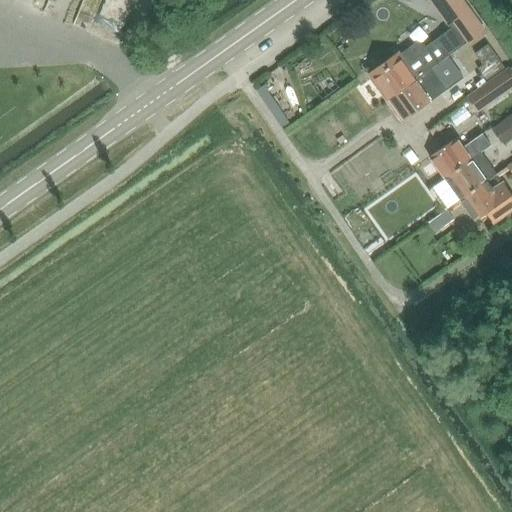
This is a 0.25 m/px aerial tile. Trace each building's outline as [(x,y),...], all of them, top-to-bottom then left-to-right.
[(451,34),(461,47),(461,48),(484,32),(460,0),(428,0),(427,1),(451,34)] [(159,14),(150,21),(154,27),(164,20),(159,14)] [(461,47),(451,34),(421,55),(416,48),(373,78),(388,100),(431,69),(461,47)] [(504,67),(487,44),(474,54),(482,65),(477,69),(486,80),(504,67)] [(511,73),(508,67),(476,90),(487,106),(511,87),(511,73)] [(446,90),(431,69),(388,100),(403,121),(446,90)] [(511,135),(511,113),(490,131),(500,144),(511,135)] [(444,179),(481,153),(473,143),(464,150),(455,138),(429,157),(444,179)] [(481,153),(444,179),(459,200),(486,181),(486,182),(496,175),(481,153)] [(492,190),(486,182),(486,181),(459,200),(475,222),(486,214),(493,223),(511,209),(511,197),(502,183),(492,190)] [(447,211),(429,224),(432,229),(435,233),(453,220),(447,211)]
